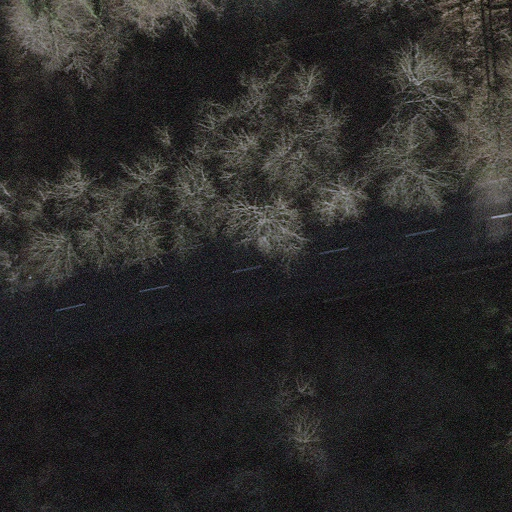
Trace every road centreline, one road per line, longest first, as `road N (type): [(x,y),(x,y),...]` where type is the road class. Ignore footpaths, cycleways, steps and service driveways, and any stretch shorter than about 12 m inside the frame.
road 1 (tertiary): [(511,213),(0,332)]
road 2 (track): [(155,511),(318,484),(511,466)]
